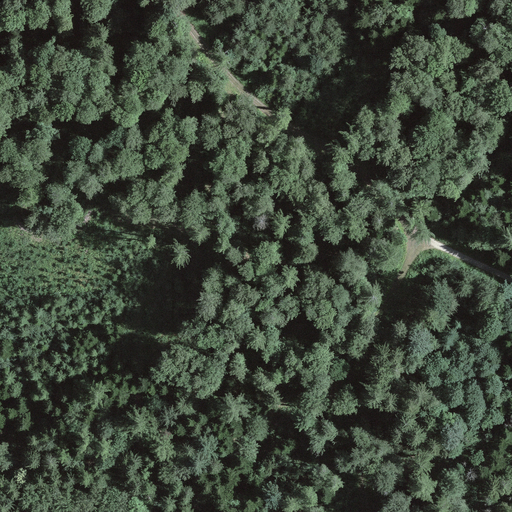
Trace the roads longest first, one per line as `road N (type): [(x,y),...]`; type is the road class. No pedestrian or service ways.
road 1 (track): [(431,243),(280,121),(165,0)]
road 2 (track): [(366,511),(341,430),(344,381),(420,281),(431,243)]
